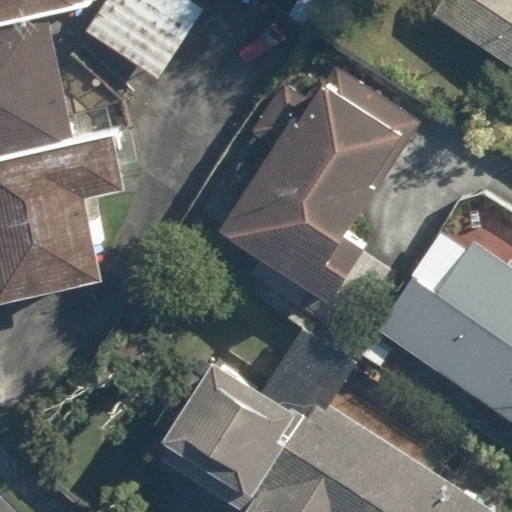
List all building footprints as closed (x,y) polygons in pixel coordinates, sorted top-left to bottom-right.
[(0,0),(0,19),(91,0),(0,0)] [(113,0),(93,30),(165,77),(211,8),(199,0),(113,0)] [(0,28),(0,153),(82,136),(57,17),(0,28)] [(229,230),(341,302),(377,246),(357,233),(386,188),(380,185),(412,136),(417,139),(429,121),(342,66),(333,81),(327,77),(315,96),(290,81),(258,131),(282,147),(229,230)] [(0,162),(0,279),(5,303),(111,281),(93,197),(134,189),(123,137),(0,162)] [(511,265),(477,242),(473,249),(448,232),(418,274),(420,275),(385,327),(511,413),(511,265)] [(507,511),(337,404),(365,360),(310,325),(269,389),(222,359),(161,455),(250,511),(507,511)]
